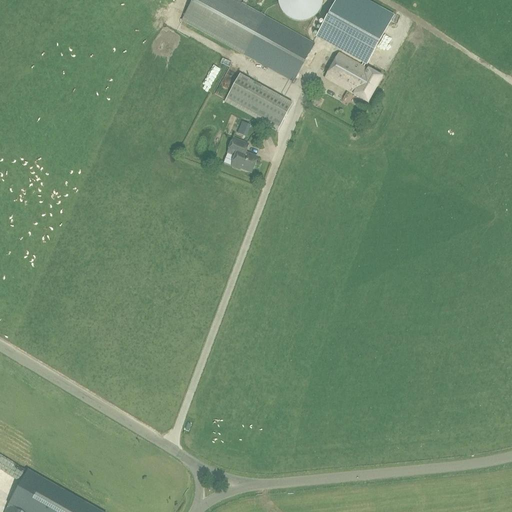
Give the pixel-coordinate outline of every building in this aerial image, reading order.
[(193,0),(182,21),(294,82),(314,44),(233,0),(193,0)] [(277,0),(278,4),(280,9),(283,14),(288,18),(293,20),(299,21),(305,21),(310,19),(315,16),(319,11),(321,6),(323,0),(322,0),(277,0)] [(339,54),(325,79),(354,95),(353,96),(367,104),(382,78),(368,70),(367,71),(363,68),(365,65),(366,65),(394,16),(364,0),(336,0),(318,34),(365,60),(361,67),(339,54)] [(310,56),(307,66),(316,69),(319,58),(310,56)] [(229,104),(282,128),(290,109),(243,89),(245,85),(253,88),(256,80),(242,74),(229,104)] [(246,137),(251,125),(242,122),(237,133),(246,137)] [(234,139),(228,153),(236,156),(232,166),(240,170),(241,169),(252,173),(258,158),(247,154),(246,152),(249,145),(234,139)] [(100,511),(28,470),(7,507),(5,511),(100,511)]
